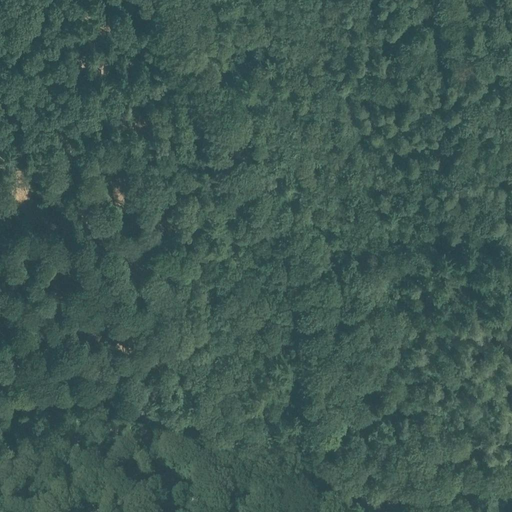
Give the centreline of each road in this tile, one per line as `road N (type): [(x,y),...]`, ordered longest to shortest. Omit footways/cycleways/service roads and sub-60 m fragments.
road 1 (track): [(155,0),(191,483)]
road 2 (tertiary): [(186,511),(320,492),(511,479)]
